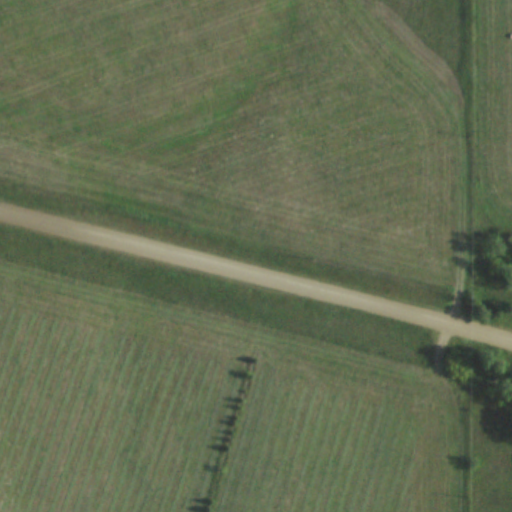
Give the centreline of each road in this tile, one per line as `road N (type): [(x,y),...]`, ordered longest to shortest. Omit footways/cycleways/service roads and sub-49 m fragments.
road 1 (residential): [(0,215),(511,346)]
road 2 (track): [(376,0),(379,22),(462,105),(467,123),(454,329)]
